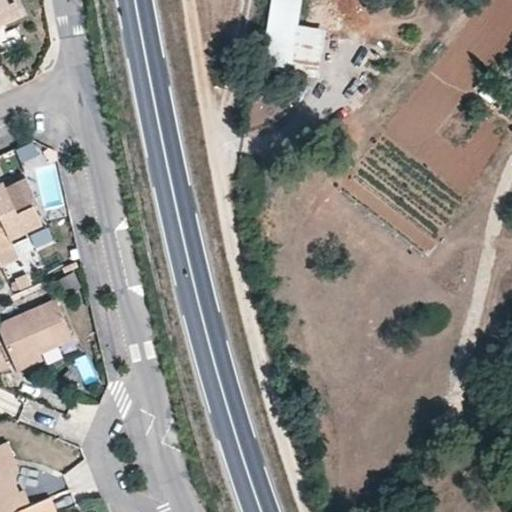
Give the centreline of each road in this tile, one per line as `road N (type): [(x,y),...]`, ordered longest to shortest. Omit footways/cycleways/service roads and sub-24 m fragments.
road 1 (primary): [(139,0),(189,264),(260,511)]
road 2 (residential): [(78,85),(145,375),(190,511)]
road 3 (track): [(309,511),(229,226),(214,129)]
road 4 (track): [(214,129),(229,102),(248,0)]
road 5 (track): [(214,129),(193,0)]
